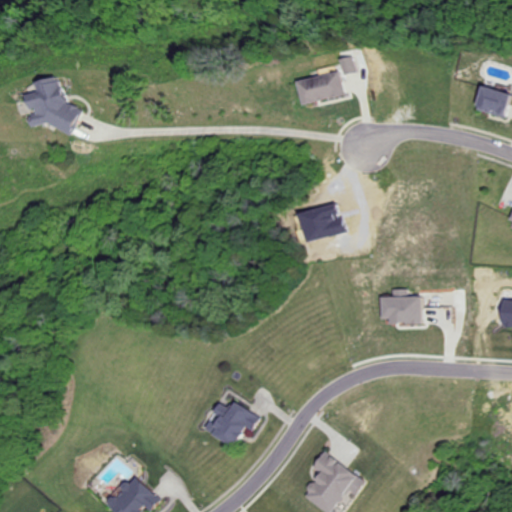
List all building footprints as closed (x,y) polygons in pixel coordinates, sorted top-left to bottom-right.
[(346,74),(360,71),(357,55),(343,58),(346,74)] [(301,104),(346,94),(341,70),(296,80),(301,104)] [(70,137),(85,108),(59,95),(65,84),(44,73),(33,95),(29,93),(24,102),(36,109),(32,117),(70,137)] [(475,108),(510,115),(511,102),(511,92),(479,86),(475,108)] [(420,295),(408,295),(408,288),(393,288),(393,295),(379,295),(380,318),(387,318),(387,323),(420,322),(420,295)] [(511,299),(500,299),(499,325),(511,325),(511,299)] [(243,424),(255,431),(262,417),(234,400),(229,407),(219,402),(213,412),(215,413),(206,430),(232,445),(243,424)] [(327,511),(331,511),(347,489),(356,495),(367,479),(324,450),(313,466),(320,471),(303,496),(327,511)] [(112,511),(136,511),(142,503),(155,511),(163,496),(131,478),(119,499),(111,495),(104,507),(112,511)]
